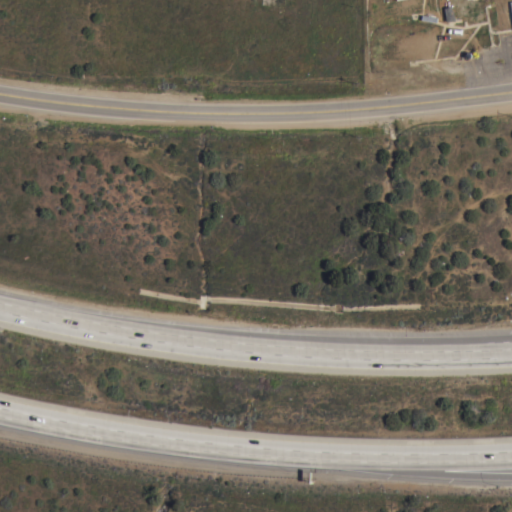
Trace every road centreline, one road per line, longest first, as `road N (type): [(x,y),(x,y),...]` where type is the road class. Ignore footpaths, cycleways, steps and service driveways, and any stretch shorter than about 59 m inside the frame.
road 1 (motorway): [(511,348),(418,353),(252,344),(0,307)]
road 2 (primary): [(0,88),(154,109),(271,110),(511,87)]
road 3 (motorway): [(0,403),(104,426),(318,448)]
road 4 (motorway): [(318,448),(452,472),(511,472)]
road 5 (motorway): [(318,448),(511,450)]
